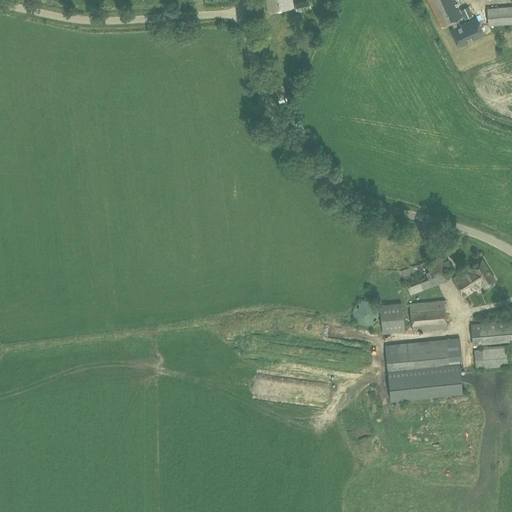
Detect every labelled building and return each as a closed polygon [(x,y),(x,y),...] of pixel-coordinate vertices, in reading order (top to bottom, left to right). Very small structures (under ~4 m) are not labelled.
[(265,0),(268,12),(294,7),(292,0),(265,0)] [(296,10),(311,7),(309,0),(304,0),(295,2),(296,10)] [(427,0),(441,28),(453,22),(458,19),(462,17),(454,0),(427,0)] [(511,6),(487,8),(488,24),(511,22),(511,6)] [(459,46),(484,34),(476,18),(461,25),(458,19),(453,22),(455,27),(451,29),(459,46)] [(276,99),(288,94),(283,83),(271,88),(276,99)] [(446,273),(453,271),(449,259),(443,261),(441,255),(401,270),(411,294),(435,284),(448,279),(446,273)] [(484,287),(486,286),(488,288),(494,284),(493,282),(495,280),(482,259),(467,268),(468,269),(453,278),(464,296),(483,284),(484,287)] [(413,331),(447,328),(445,300),(410,303),(413,331)] [(377,319),(378,316),(378,312),(378,311),(377,309),(375,306),(371,302),(367,301),(362,301),(358,303),(356,305),(354,308),(352,312),(352,315),(353,318),(354,320),(355,322),(357,324),(359,325),(361,326),(364,326),(366,327),(369,326),(373,325),(375,323),(377,319)] [(402,302),(380,304),(382,332),(405,330),(402,302)] [(473,344),(511,340),(511,320),(471,324),(473,344)] [(389,376),(460,368),(457,338),(386,345),(389,376)] [(491,367),(508,366),(507,345),(482,346),(482,348),(475,349),(476,368),(491,367)] [(460,368),(389,376),(392,399),(462,391),(460,368)] [(429,405),(428,398),(408,399),(408,407),(429,405)]
